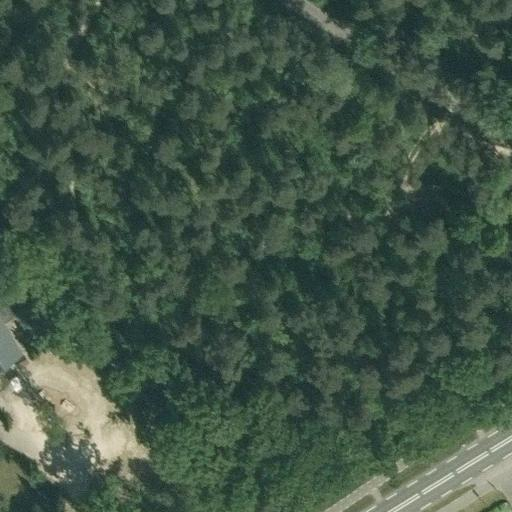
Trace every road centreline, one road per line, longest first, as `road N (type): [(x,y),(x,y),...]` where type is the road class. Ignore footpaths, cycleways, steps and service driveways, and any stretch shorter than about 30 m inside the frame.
road 1 (unknown): [(238,497),(265,395),(295,362),(326,306),(328,265),(311,236),(243,182),(191,118)]
road 2 (secondary): [(397,511),(511,441)]
